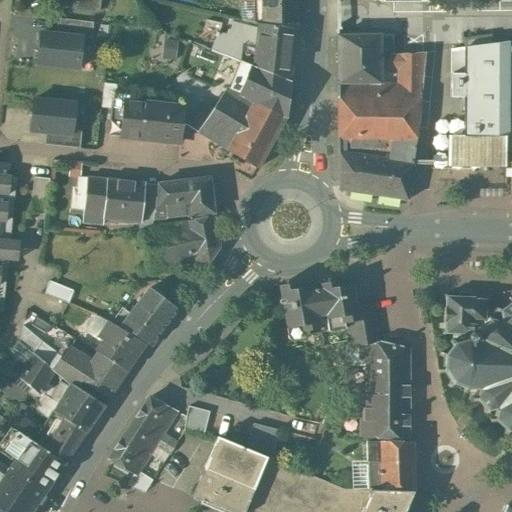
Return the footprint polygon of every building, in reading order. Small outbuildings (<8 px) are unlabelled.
[(73,0),(73,8),(97,11),(97,0),(73,0)] [(293,0),(240,0),(241,0),(249,0),(253,0),(254,23),(257,24),(294,29),(293,0)] [(257,28),(229,22),(226,36),(217,33),(219,29),(201,24),(194,43),(211,50),(251,66),(253,67),(257,28)] [(294,29),(257,24),(257,28),(253,67),(289,81),(294,29)] [(83,31),(39,25),(34,56),(78,63),(83,31)] [(379,35),(337,35),(337,83),(379,82),(379,58),(379,52),(380,51),(381,49),(381,47),(381,45),(381,44),(380,42),(380,40),(379,39),(379,35)] [(194,43),(188,41),(182,58),(196,64),(197,60),(189,57),(194,43)] [(508,42),(464,47),(464,136),(507,136),(508,64),(508,42)] [(194,43),(189,57),(197,60),(206,63),(211,50),(194,43)] [(251,66),(211,50),(206,63),(200,79),(226,89),(228,85),(241,92),(251,66)] [(423,53),(398,54),(398,55),(390,55),(391,57),(379,58),(379,82),(337,83),(337,97),(395,98),(395,103),(418,106),(423,53)] [(253,67),(251,66),(241,92),(284,119),(285,118),(289,81),(253,67)] [(116,86),(103,84),(101,107),(110,108),(111,100),(112,100),(113,92),(115,92),(116,86)] [(241,92),(228,85),(226,89),(197,132),(257,168),(284,119),(241,92)] [(76,98),(32,92),(27,124),(71,130),(76,98)] [(115,92),(113,92),(112,100),(138,103),(139,94),(115,92)] [(395,98),(337,97),(338,133),(338,152),(362,156),(363,151),(389,151),(388,159),(412,163),(414,151),(418,106),(395,103),(395,98)] [(112,100),(111,100),(110,108),(107,136),(179,143),(183,107),(138,103),(112,100)] [(362,156),(338,152),(338,187),(341,190),(407,200),(412,163),(388,159),(362,156)] [(0,165),(0,275),(0,274),(0,258),(2,259),(3,247),(0,247),(0,226),(0,221),(5,222),(7,210),(2,210),(3,194),(8,195),(9,183),(5,183),(6,166),(0,165)] [(49,179),(33,177),(29,213),(45,214),(49,179)] [(106,180),(86,178),(83,212),(103,214),(106,180)] [(209,178),(156,185),(152,220),(213,213),(209,178)] [(144,183),(106,179),(103,214),(102,219),(140,223),(144,183)] [(82,207),(69,208),(71,230),(85,228),(83,212),(82,207)] [(211,216),(141,231),(151,271),(179,266),(179,267),(208,261),(217,247),(211,216)] [(19,243),(9,242),(7,259),(18,260),(19,243)] [(73,291),(49,281),(44,294),(68,304),(73,291)] [(352,284),(338,287),(337,281),(319,284),(320,288),(312,290),(311,286),(296,289),(295,283),(278,286),(286,328),(300,326),(301,332),(319,328),(316,317),(325,315),(326,319),(340,317),(342,323),(347,322),(359,320),(356,306),(352,284)] [(148,288),(129,314),(122,309),(113,322),(151,347),(178,311),(162,299),(163,299),(163,294),(154,288),(150,289),(148,288)] [(511,296),(508,297),(509,302),(499,309),(495,308),(494,310),(485,309),(485,302),(488,300),(486,298),(484,299),(476,299),(476,297),(474,295),(472,297),(461,297),(461,294),(458,294),(458,296),(447,296),(445,294),(442,295),(444,298),(444,307),(443,307),(442,322),(443,322),(443,331),(441,333),(443,336),(445,334),(451,335),(450,339),(448,341),(451,345),(444,353),(439,352),(438,356),(443,357),(442,368),(437,369),(438,374),(443,372),(449,381),(446,386),(449,388),(453,384),(463,388),(462,393),(466,394),(467,388),(479,389),(476,397),(471,398),(472,402),(477,401),(484,409),(482,413),(486,415),(487,410),(495,408),(493,417),(489,419),(490,423),(494,422),(503,429),(502,434),(506,435),(507,430),(511,428),(511,431),(511,432),(511,296)] [(359,320),(347,322),(352,347),(359,346),(366,345),(366,344),(379,342),(372,303),(356,306),(359,320)] [(107,321),(97,337),(106,343),(117,327),(107,321)] [(106,343),(99,354),(127,371),(145,345),(117,327),(106,343)] [(57,353),(36,338),(28,349),(33,354),(47,366),(57,353)] [(379,342),(366,344),(366,345),(366,359),(365,395),(359,395),(359,435),(365,437),(409,439),(408,349),(379,342)] [(92,364),(67,348),(55,364),(80,380),(92,364)] [(47,366),(33,354),(19,377),(32,388),(39,395),(40,393),(44,386),(53,372),(51,370),(47,366)] [(99,354),(98,354),(92,364),(80,380),(109,398),(127,371),(99,354)] [(80,380),(55,364),(51,370),(53,372),(68,385),(69,384),(75,388),(80,380)] [(27,394),(0,376),(0,389),(1,391),(0,392),(0,402),(9,409),(8,410),(18,416),(27,423),(33,415),(25,409),(26,407),(21,403),(27,394)] [(75,388),(69,384),(68,385),(57,404),(53,411),(85,432),(103,406),(75,388)] [(54,390),(48,386),(47,388),(44,386),(40,393),(49,398),(54,390)] [(49,398),(40,393),(39,395),(32,388),(29,393),(37,400),(33,407),(47,419),(53,411),(57,404),(49,398)] [(217,419),(226,422),(233,402),(204,392),(199,406),(220,412),(217,419)] [(129,427),(155,445),(162,434),(176,412),(148,397),(129,427)] [(209,412),(188,406),(185,417),(186,417),(183,431),(203,434),(209,412)] [(85,432),(53,411),(47,419),(34,442),(66,461),(85,432)] [(27,423),(18,416),(0,442),(0,453),(10,460),(12,457),(15,460),(9,469),(44,492),(64,463),(29,441),(36,430),(27,423)] [(278,430),(253,423),(243,448),(271,459),(278,430)] [(155,445),(129,427),(107,459),(136,475),(155,445)] [(175,443),(162,434),(155,445),(169,453),(175,443)] [(243,448),(216,437),(192,496),(230,511),(403,511),(412,492),(344,489),(271,459),(243,448)] [(410,443),(365,441),(367,489),(381,490),(412,491),(410,443)] [(30,511),(44,492),(9,469),(3,477),(0,481),(0,509),(3,511),(30,511)] [(511,511),(511,502),(504,505),(501,511),(511,511)]
